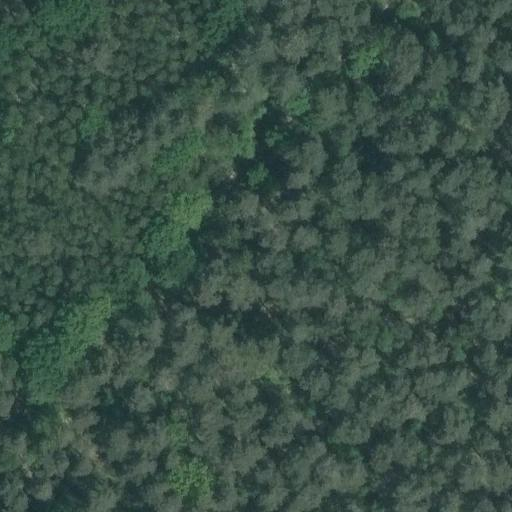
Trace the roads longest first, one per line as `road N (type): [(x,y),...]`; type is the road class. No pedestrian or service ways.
road 1 (track): [(390,0),(18,405)]
road 2 (track): [(131,282),(323,307),(511,314)]
